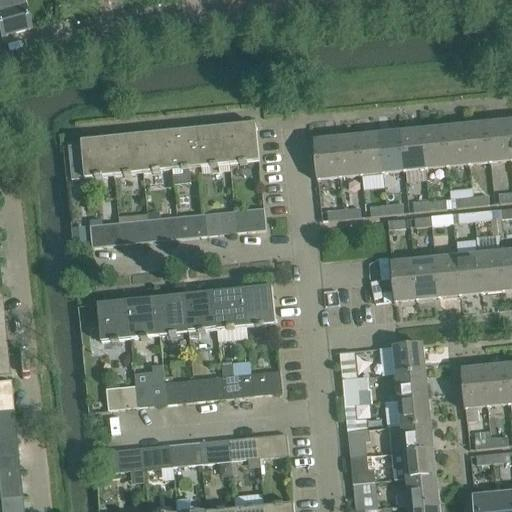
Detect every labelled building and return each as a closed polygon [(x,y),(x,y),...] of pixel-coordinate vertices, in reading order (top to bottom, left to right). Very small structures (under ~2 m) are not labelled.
[(29,31),(24,12),(22,6),(10,9),(7,0),(0,0),(0,37),(1,39),(29,31)] [(511,161),(511,158),(508,122),(487,125),(491,164),(511,161)] [(225,128),(229,167),(249,165),(249,164),(259,163),(256,125),(225,128)] [(487,125),(465,127),(469,166),(491,164),(487,125)] [(469,166),(465,127),(444,129),(448,168),(469,166)] [(225,128),(196,131),(200,170),(229,167),(225,128)] [(444,129),(422,131),(426,171),(448,168),(444,129)] [(200,170),(196,131),(168,134),(172,172),(173,186),(191,184),(190,171),(200,170)] [(426,171),(422,131),(401,133),(405,173),(426,171)] [(405,173),(401,133),(379,136),(383,175),(405,173)] [(172,172),(168,134),(139,137),(143,175),(172,172)] [(379,136),(358,138),(362,177),(383,175),(379,136)] [(143,175),(139,137),(109,140),(113,178),(143,175)] [(362,177),(358,138),(336,140),(340,179),(362,177)] [(113,178),(109,140),(81,142),(85,180),(113,178)] [(340,179),(336,140),(316,142),(316,141),(313,141),(317,183),(320,182),(320,181),(340,179)] [(511,204),(511,195),(499,197),(500,206),(511,204)] [(489,197),(472,199),(473,208),(490,207),(489,197)] [(473,208),(472,199),(456,201),(457,210),(473,208)] [(429,203),(430,213),(447,211),(446,202),(429,203)] [(430,213),(429,203),(413,205),(414,214),(430,213)] [(387,208),(388,217),(404,215),(403,206),(387,208)] [(388,217),(387,208),(370,209),(371,219),(388,217)] [(264,210),(234,213),(236,235),(266,232),(264,210)] [(360,210),(344,212),(345,221),(361,220),(360,210)] [(511,219),(511,210),(501,212),(502,221),(511,219)] [(345,221),(344,212),(327,214),(328,223),(345,221)] [(236,235),(234,213),(205,216),(207,238),(236,235)] [(491,213),(474,214),(475,224),(492,222),(491,213)] [(475,224),(474,214),(458,216),(459,225),(475,224)] [(150,244),(148,222),(147,216),(117,219),(118,225),(120,247),(150,244)] [(205,216),(176,219),(179,241),(207,238),(205,216)] [(448,217),(431,219),(432,228),(449,226),(448,217)] [(179,241),(176,219),(148,222),(150,244),(179,241)] [(432,228),(431,219),(415,220),(416,229),(432,228)] [(406,230),(405,221),(388,223),(389,232),(406,230)] [(120,247),(118,225),(90,228),(92,250),(120,247)] [(82,231),(71,232),(73,252),(80,251),(84,251),(82,231)] [(511,292),(511,252),(500,254),(503,293),(511,292)] [(500,254),(478,256),(482,296),(503,293),(500,254)] [(478,256),(457,258),(461,298),(482,296),(478,256)] [(461,298),(457,258),(435,260),(439,300),(461,298)] [(439,300),(435,260),(414,263),(418,302),(439,300)] [(418,302),(414,263),(393,265),(393,264),(391,264),(395,305),(397,305),(397,304),(418,302)] [(242,291),(245,329),(276,326),(272,288),(242,291)] [(245,329),(242,291),(212,294),(216,332),(245,329)] [(216,332),(212,294),(184,297),(188,335),(216,332)] [(188,335),(184,297),(155,300),(159,338),(188,335)] [(159,338),(155,300),(126,303),(130,341),(159,338)] [(130,341),(126,303),(98,306),(102,343),(130,341)] [(397,377),(425,374),(422,349),(423,349),(423,346),(393,349),(394,352),(395,352),(397,377)] [(9,360),(7,347),(0,347),(0,379),(10,379),(9,360)] [(343,382),(356,381),(353,353),(340,355),(343,382)] [(232,366),(220,368),(221,380),(233,378),(232,366)] [(510,406),(505,367),(484,369),(488,409),(510,406)] [(488,409),(484,369),(464,371),(463,370),(461,371),(465,412),(468,412),(467,411),(488,409)] [(280,374),(250,377),(252,399),(283,396),(280,374)] [(427,399),(425,374),(397,377),(400,402),(427,399)] [(233,378),(221,380),(224,402),(252,399),(250,377),(233,378)] [(0,413),(14,412),(10,379),(0,379),(0,413)] [(221,380),(193,382),(195,405),(224,402),(221,380)] [(356,381),(343,382),(345,408),(359,407),(356,381)] [(195,405),(193,382),(164,385),(166,407),(195,405)] [(166,407),(164,385),(135,388),(137,410),(166,407)] [(137,410),(135,388),(106,391),(109,413),(137,410)] [(427,399),(400,402),(403,429),(430,426),(427,399)] [(360,421),(359,407),(345,408),(348,434),(368,432),(373,432),(372,420),(360,421)] [(0,441),(17,440),(14,412),(0,413),(0,441)] [(403,429),(403,431),(390,432),(393,456),(405,455),(433,453),(430,426),(403,429)] [(368,432),(348,434),(351,461),(370,459),(368,432)] [(475,442),(485,441),(484,434),(474,435),(475,442)] [(287,436),(256,439),(258,461),(289,458),(287,436)] [(256,439),(227,442),(230,464),(258,461),(256,439)] [(0,471),(19,469),(17,440),(0,441),(0,471)] [(230,464),(227,442),(199,445),(201,467),(230,464)] [(508,442),(492,444),(493,453),(509,451),(508,442)] [(493,453),(492,444),(476,445),(477,454),(493,453)] [(199,445),(170,447),(172,469),(201,467),(199,445)] [(172,469),(170,447),(141,450),(143,472),(172,469)] [(143,472),(141,450),(113,453),(115,475),(143,472)] [(405,455),(406,467),(395,468),(396,482),(408,481),(435,478),(433,453),(405,455)] [(509,454),(493,456),(494,465),(510,463),(509,454)] [(494,465),(493,456),(477,458),(478,467),(494,465)] [(380,458),(370,459),(351,461),(353,487),(376,484),(375,471),(365,472),(365,465),(380,464),(380,458)] [(19,469),(0,471),(0,497),(0,500),(22,498),(19,469)] [(408,481),(409,492),(398,493),(399,509),(411,508),(438,505),(435,478),(408,481)] [(376,484),(353,487),(355,511),(365,511),(370,511),(379,511),(376,484)] [(511,511),(511,495),(497,498),(498,511),(511,511)] [(239,510),(265,506),(263,496),(237,500),(239,510)] [(23,511),(22,498),(0,500),(1,511),(23,511)] [(498,511),(497,498),(476,500),(476,499),(473,499),(474,511),(498,511)]
